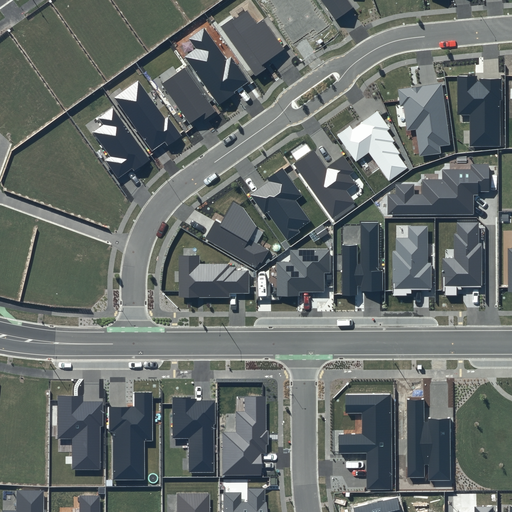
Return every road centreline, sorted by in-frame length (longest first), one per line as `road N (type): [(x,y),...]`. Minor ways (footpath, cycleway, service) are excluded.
road 1 (residential): [(278,117),(157,209),(134,266),(133,343)]
road 2 (residential): [(511,343),(303,343)]
road 3 (residential): [(303,343),(133,343)]
road 4 (residential): [(303,343),(309,511)]
road 5 (residential): [(511,27),(405,36),(356,61)]
road 6 (residential): [(133,343),(0,335)]
